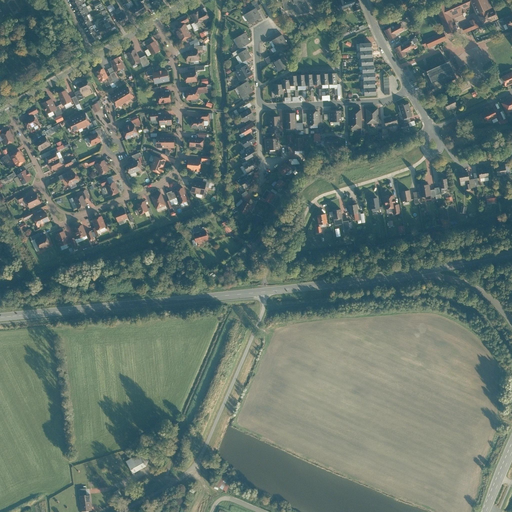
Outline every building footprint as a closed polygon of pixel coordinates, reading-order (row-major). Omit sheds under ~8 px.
[(282,0),(285,11),(296,9),(297,15),(310,12),(307,1),(310,0),(282,0)] [(344,0),(335,0),(339,11),(348,8),(347,7),(351,6),(353,11),(361,8),(357,0),(345,0),(344,0)] [(459,0),(446,6),(445,4),(435,7),(447,34),(456,30),(455,26),(456,26),(455,23),(454,23),(451,18),(466,11),(465,8),(472,5),(476,14),(479,13),(480,15),(478,16),(482,26),(498,19),(494,9),(492,10),(491,7),(493,7),(490,0),(459,0)] [(73,6),(75,12),(83,8),(81,5),(84,3),(83,1),(73,6)] [(110,11),(117,9),(114,3),(108,6),(110,11)] [(142,3),(136,7),(141,14),(146,10),(142,4),(142,3)] [(75,12),(78,17),(89,12),(86,6),(83,8),(75,12)] [(131,10),(135,17),(141,14),(136,7),(131,10)] [(256,8),(245,14),(249,19),(248,20),(250,24),(261,18),(257,10),(256,8)] [(200,10),(191,15),(195,24),(209,17),(206,11),(201,14),(200,10)] [(117,18),(121,26),(129,21),(125,13),(124,14),(122,11),(116,15),(117,17),(117,18)] [(78,17),(81,22),(88,18),(87,15),(90,14),(89,12),(78,17)] [(511,29),(511,15),(504,19),(505,21),(503,21),(502,18),(497,21),(499,27),(506,24),(509,31),(511,29)] [(187,16),(179,20),(181,25),(189,21),(187,16)] [(81,22),(83,28),(94,22),(93,20),(89,21),(88,18),(81,22)] [(470,24),(462,27),(464,33),(479,27),(475,18),(469,21),(470,24)] [(83,28),(86,33),(94,29),(91,25),(95,23),(94,22),(83,28)] [(175,29),(177,35),(188,30),(185,24),(175,29)] [(403,30),(400,24),(392,28),(391,27),(384,31),(389,40),(396,36),(395,34),(403,30)] [(86,33),(88,38),(99,33),(98,30),(95,32),(94,29),(86,33)] [(191,35),(188,30),(177,35),(180,40),(191,35)] [(100,34),(99,33),(88,38),(91,42),(98,39),(97,36),(100,34)] [(251,42),(245,33),(234,39),(238,44),(237,45),(239,49),(245,45),(251,42)] [(444,33),(425,41),(428,48),(447,40),(444,33)] [(288,44),(282,34),(272,41),(275,46),(274,47),(277,51),(288,44)] [(155,41),(146,46),(151,55),(160,50),(155,41)] [(401,46),(394,49),(399,58),(406,54),(405,53),(414,48),(410,42),(401,47),(401,46)] [(359,43),(359,51),(371,50),(371,43),(359,43)] [(237,54),(247,49),(247,48),(245,45),(239,49),(236,51),(237,54)] [(134,49),(125,54),(132,66),(140,62),(134,49)] [(251,57),(247,49),(237,54),(242,62),(246,60),(251,57)] [(198,50),(186,51),(187,61),(199,60),(198,50)] [(360,59),(361,59),(372,58),(371,50),(359,51),(360,59)] [(271,63),(274,61),(271,55),(265,59),(268,64),(271,63)] [(149,63),(145,56),(139,59),(143,67),(149,63)] [(289,66),(282,56),(274,61),(271,63),(274,67),(275,66),(279,73),(289,66)] [(119,57),(110,61),(115,72),(124,67),(119,57)] [(361,66),(362,66),(373,65),(373,58),(372,58),(361,59),(361,66)] [(449,62),(422,74),(430,91),(456,79),(449,62)] [(253,74),(247,64),(242,67),(235,72),(240,82),(241,81),(247,77),(253,74)] [(362,74),(363,74),(374,73),(374,65),(373,65),(362,66),(362,74)] [(107,77),(103,68),(95,72),(99,82),(107,78),(108,78),(107,77)] [(147,76),(153,75),(152,73),(154,73),(153,68),(146,72),(147,76)] [(154,73),(152,73),(153,75),(154,84),(169,81),(167,70),(154,73)] [(196,71),(185,72),(186,82),(197,81),(196,71)] [(511,71),(501,76),(505,86),(511,83),(511,71)] [(109,74),(110,75),(114,82),(119,80),(115,72),(109,74)] [(338,84),(337,73),(329,74),(330,85),(338,84)] [(363,74),(363,81),(374,80),(375,80),(375,73),(374,73),(363,74)] [(322,85),(322,74),(314,75),(314,85),(322,85)] [(330,85),(329,74),(322,74),(322,85),(330,85)] [(306,86),(306,75),(298,75),(298,76),(298,86),(306,86)] [(314,85),(314,75),(306,75),(306,86),(314,86),(314,85)] [(298,86),(298,76),(290,76),(290,80),(290,86),(298,86)] [(86,79),(76,84),(79,90),(81,93),(91,88),(86,79)] [(290,86),(290,80),(282,80),(282,85),(283,89),(291,88),(290,86)] [(363,89),(375,88),(374,80),(363,81),(362,81),(363,89)] [(253,91),(247,81),(243,84),(237,88),(240,93),(239,94),(242,97),(248,94),(253,91)] [(283,89),(282,85),(275,85),(275,95),(283,95),(283,89)] [(127,87),(121,90),(128,101),(134,97),(127,87)] [(363,89),(364,96),(375,96),(375,88),(363,89)] [(196,89),(186,90),(187,100),(197,99),(196,89)] [(66,90),(57,94),(63,105),(71,101),(66,90)] [(74,93),(75,96),(78,101),(83,98),(81,93),(79,90),(74,93)] [(121,90),(116,94),(122,104),(128,101),(121,90)] [(169,92),(158,93),(159,104),(170,103),(169,92)] [(116,94),(110,97),(117,108),(122,104),(116,94)] [(511,97),(501,103),(506,113),(511,110),(511,97)] [(105,98),(100,100),(104,107),(109,105),(105,98)] [(443,102),(447,111),(457,106),(453,98),(443,102)] [(51,99),(41,104),(46,114),(54,110),(56,109),(55,107),(51,99)] [(97,103),(91,106),(95,112),(100,110),(97,103)] [(412,117),(408,104),(403,106),(403,104),(398,106),(402,120),(409,117),(412,117)] [(35,106),(26,110),(29,116),(38,112),(35,106)] [(56,109),(54,110),(57,117),(62,114),(58,106),(55,107),(56,109)] [(378,108),(365,109),(366,124),(376,123),(379,123),(378,119),(378,108)] [(492,108),(481,113),(486,123),(497,118),(496,115),(492,108)] [(254,117),(250,109),(240,115),(244,122),(245,123),(250,120),(254,117)] [(361,128),(360,110),(349,110),(350,129),(361,128)] [(341,111),(330,111),(331,122),(342,122),(341,111)] [(318,112),(308,112),(308,126),(318,125),(319,127),(323,127),(322,115),(319,116),(318,112)] [(85,113),(79,116),(84,127),(90,125),(85,113)] [(295,129),(294,113),(285,114),(286,129),(295,129)] [(170,115),(159,116),(160,126),(171,125),(170,115)] [(32,116),(23,121),(28,130),(37,125),(32,116)] [(79,116),(73,119),(77,130),(84,127),(79,116)] [(395,116),(384,119),(386,128),(398,124),(395,116)] [(280,133),(279,117),(269,118),(270,133),(280,133)] [(203,118),(192,118),(192,128),(203,128),(203,118)] [(73,119),(66,122),(71,133),(77,130),(73,119)] [(251,129),(254,127),(252,122),(246,126),(239,130),(242,134),(244,133),(245,135),(251,132),(252,131),(251,129)] [(133,124),(121,129),(126,140),(138,135),(133,124)] [(51,128),(44,132),(46,136),(54,132),(51,128)] [(15,141),(10,130),(0,135),(5,146),(15,141)] [(96,133),(87,137),(91,146),(100,142),(96,133)] [(247,138),(241,141),(245,148),(250,145),(256,142),(252,135),(247,138)] [(165,148),(165,136),(156,136),(156,148),(165,148)] [(165,136),(165,148),(174,148),(173,136),(165,136)] [(44,137),(34,143),(39,152),(50,146),(44,137)] [(337,137),(325,137),(326,147),(338,146),(337,137)] [(203,139),(190,138),(189,147),(202,149),(203,139)] [(304,151),(304,138),(294,139),(294,142),(294,151),(304,151)] [(278,139),(266,139),(266,150),(279,150),(278,139)] [(246,152),(241,155),(244,159),(245,158),(246,161),(247,161),(252,157),(253,157),(252,154),(256,152),(253,148),(252,148),(246,152)] [(161,153),(153,150),(151,155),(159,158),(161,153)] [(26,161),(20,151),(11,157),(17,167),(26,161)] [(45,158),(48,164),(58,159),(55,153),(45,158)] [(9,154),(2,158),(5,163),(12,159),(9,154)] [(210,157),(202,156),(201,162),(206,162),(206,164),(210,165),(210,157)] [(166,161),(155,157),(150,170),(161,174),(166,161)] [(58,159),(48,164),(51,170),(61,166),(58,159)] [(96,159),(82,165),(83,169),(98,163),(96,159)] [(195,160),(188,160),(187,170),(200,171),(201,160),(195,159),(195,160)] [(109,171),(104,161),(95,165),(100,176),(109,171)] [(137,161),(125,166),(129,175),(141,170),(137,161)] [(248,163),(244,166),(248,173),(252,170),(257,168),(252,161),(248,163)] [(285,163),(277,169),(284,177),(291,170),(285,163)] [(504,166),(495,168),(496,175),(505,173),(504,166)] [(487,169),(478,171),(480,179),(488,178),(487,169)] [(27,170),(17,176),(22,185),(33,179),(27,170)] [(74,173),(64,178),(69,187),(79,182),(74,173)] [(468,173),(459,174),(460,182),(469,181),(468,173)] [(248,177),(238,182),(241,187),(242,186),(244,188),(251,184),(249,182),(253,180),(251,175),(248,177)] [(281,189),(286,183),(280,179),(275,185),(281,189)] [(447,179),(439,180),(440,189),(448,188),(447,179)] [(203,183),(193,181),(191,193),(203,195),(205,187),(206,183),(203,183)] [(115,182),(105,186),(109,196),(119,193),(115,182)] [(429,185),(420,187),(422,198),(430,197),(429,191),(429,185)] [(189,201),(183,188),(174,192),(172,193),(171,192),(166,194),(169,201),(176,198),(179,205),(189,201)] [(89,198),(86,189),(80,192),(83,200),(89,198)] [(246,190),(241,194),(246,199),(249,197),(253,194),(251,192),(249,193),(246,190)] [(275,195),(267,191),(262,199),(270,203),(275,195)] [(409,191),(401,192),(403,202),(411,201),(409,191)] [(26,193),(17,197),(19,202),(28,198),(26,193)] [(160,193),(151,197),(156,210),(166,206),(160,193)] [(25,200),(30,209),(41,203),(37,194),(25,200)] [(81,196),(73,199),(77,210),(85,207),(81,196)] [(393,196),(384,197),(386,210),(392,209),(393,215),(400,214),(399,205),(395,205),(393,196)] [(378,198),(370,199),(371,209),(379,208),(378,198)] [(251,199),(248,204),(252,206),(254,207),(257,202),(251,199)] [(144,201),(135,205),(139,215),(148,212),(144,201)] [(247,215),(252,206),(248,204),(243,202),(239,210),(247,215)] [(357,205),(349,206),(350,215),(358,214),(357,205)] [(262,218),(267,209),(261,206),(257,216),(262,218)] [(124,209),(114,213),(117,222),(127,219),(124,209)] [(340,210),(333,211),(335,226),(342,225),(340,210)] [(45,212),(33,218),(38,227),(50,222),(45,212)] [(326,223),(325,214),(316,216),(318,224),(326,223)] [(106,228),(101,216),(92,220),(97,231),(106,228)] [(262,218),(257,216),(254,221),(260,224),(262,218)] [(228,221),(222,224),(227,233),(233,230),(228,221)] [(82,225),(72,229),(77,240),(86,236),(82,225)] [(64,231),(55,235),(60,247),(68,243),(64,231)] [(94,239),(91,231),(86,233),(88,241),(94,239)] [(206,231),(194,234),(196,243),(208,240),(206,231)] [(46,235),(35,240),(41,251),(51,246),(46,235)] [(144,451),(126,461),(133,473),(146,466),(149,460),(144,451)] [(223,477),(216,475),(213,484),(219,486),(223,477)] [(86,494),(80,495),(82,511),(89,510),(91,510),(90,494),(86,494)]
